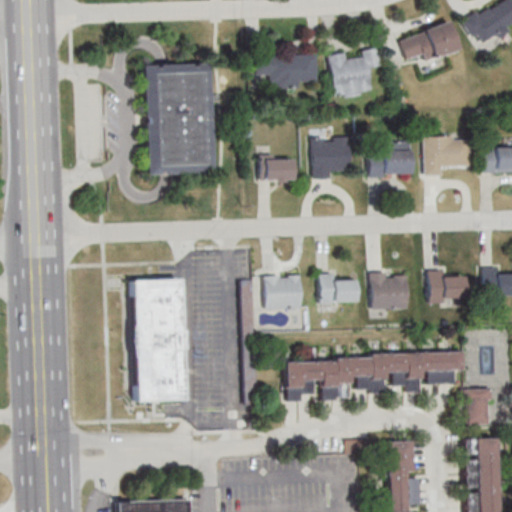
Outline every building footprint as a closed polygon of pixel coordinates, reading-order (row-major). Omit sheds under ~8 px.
[(511,23),(511,0),(496,0),(458,23),(468,38),(473,35),(478,44),(511,23)] [(454,49),(446,22),(395,37),(401,58),(418,53),(420,60),(454,49)] [(324,54),(331,98),(369,92),(365,68),(377,66),(374,47),(349,50),(324,54)] [(295,87),(295,82),(313,81),(313,54),(252,54),(253,75),(266,75),(266,87),(295,87)] [(137,65),(203,63),(207,171),(141,174),(137,65)] [(419,136),(420,176),(441,175),(440,165),(467,164),(466,135),(419,136)] [(346,136),(308,136),(308,179),(327,179),(327,168),(346,168),(346,136)] [(406,141),(385,141),(385,151),(365,152),(366,176),(407,175),(406,141)] [(511,146),(478,146),(478,172),(511,172),(511,146)] [(255,155),(255,181),(291,181),(291,155),(255,155)] [(447,270),(425,270),(425,302),(460,301),(460,276),(447,276),(447,270)] [(479,295),(511,295),(511,270),(479,270),(479,295)] [(403,308),(403,272),(367,272),(367,308),(403,308)] [(316,273),(316,302),(352,302),(352,281),(334,281),(334,273),(316,273)] [(297,274),(261,274),(261,307),(297,307),(297,274)] [(125,279),(173,277),(176,398),(129,400),(125,279)] [(238,280),(238,339),(251,339),(251,280),(238,280)] [(281,359),(283,401),(300,400),(299,392),(317,391),(318,399),(347,398),(346,378),(353,378),(353,392),(381,390),(381,377),(388,377),(388,386),(402,385),(402,392),(420,391),(420,384),(451,383),(450,370),(458,370),(458,351),(281,359)] [(255,399),(255,359),(242,359),(242,399),(255,399)] [(462,424),(486,424),(486,388),(461,389),(462,424)] [(494,511),(492,438),(460,439),(462,511),(494,511)] [(383,441),(384,511),(415,511),(415,510),(417,510),(416,477),(409,477),(408,441),(383,441)] [(188,511),(188,498),(112,499),(112,511),(188,511)]
